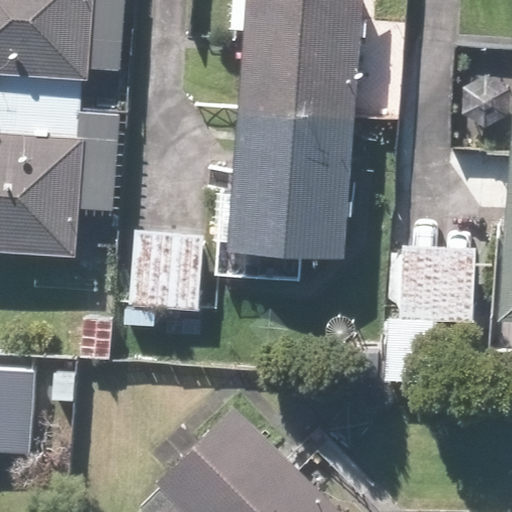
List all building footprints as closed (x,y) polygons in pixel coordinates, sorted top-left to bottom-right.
[(115,203),(124,109),(84,106),(87,73),(92,73),(98,0),(0,0),(0,65),(1,66),(0,76),(0,243),(82,251),(86,200),(115,203)] [(366,0),(251,0),(236,243),(351,250),(366,0)] [(511,129),(499,312),(511,312),(511,129)] [(208,228),(136,222),(129,299),(201,305),(208,228)] [(481,241),(406,238),(403,315),(478,317),(481,241)] [(41,365),(0,362),(0,445),(36,447),(41,365)] [(359,511),(241,393),(161,472),(200,511),(359,511)]
